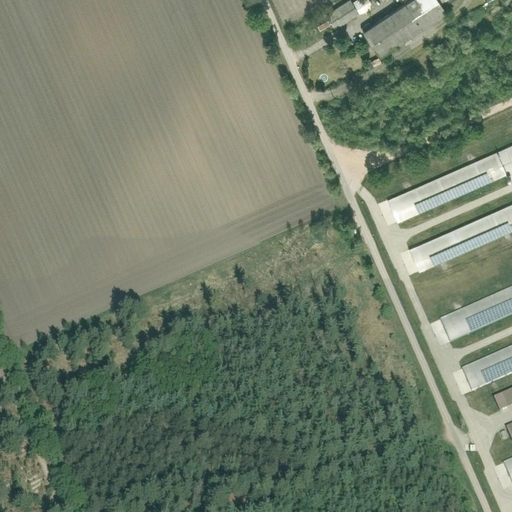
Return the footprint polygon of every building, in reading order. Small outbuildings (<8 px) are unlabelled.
[(351,0),(324,16),(332,31),(362,13),(353,0),(351,0)] [(411,0),(365,30),(382,56),(449,13),(440,0),(411,0)] [(325,19),(315,25),(318,29),(328,24),(325,19)] [(511,136),(377,195),(387,219),(511,164),(511,136)] [(511,196),(399,246),(410,270),(511,225),(511,196)] [(511,277),(432,312),(443,336),(511,305),(511,277)] [(511,337),(454,363),(464,387),(511,365),(511,337)] [(511,393),(494,400),(498,412),(511,407),(511,393)] [(511,450),(496,458),(506,482),(511,479),(511,450)]
